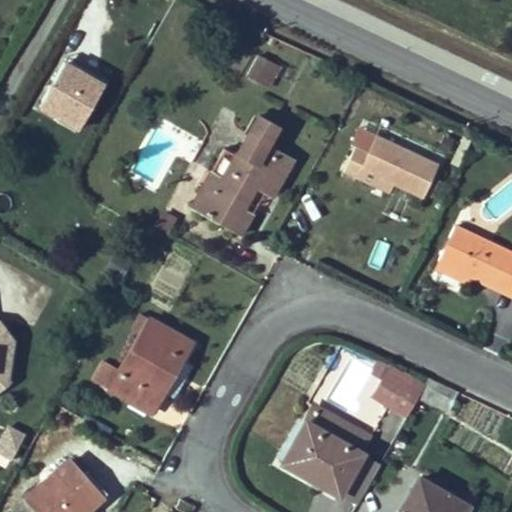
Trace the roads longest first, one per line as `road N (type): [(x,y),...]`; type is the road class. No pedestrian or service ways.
road 1 (residential): [(511,382),(350,302),(292,309),(231,376),(209,450),(222,502),(237,511)]
road 2 (tertiary): [(511,115),(266,0)]
